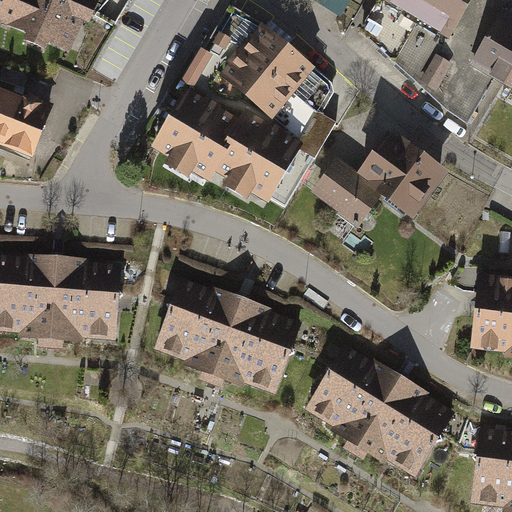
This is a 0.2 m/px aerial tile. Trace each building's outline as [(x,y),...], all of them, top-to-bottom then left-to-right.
[(0,0),(0,23),(1,22),(69,53),(82,20),(88,22),(97,0),(96,0),(0,0)] [(511,0),(380,0),(361,32),(447,110),(467,123),(494,77),(473,64),(503,13),(511,18),(511,0)] [(505,83),(511,71),(511,18),(503,13),(473,64),(494,77),(505,83)] [(310,74),(258,31),(236,57),(289,100),(310,74)] [(226,46),(214,39),(206,52),(218,59),(226,46)] [(269,125),(289,100),(236,57),(216,82),(269,125)] [(49,114),(0,95),(0,153),(30,165),(49,114)] [(199,106),(180,95),(146,154),(161,163),(155,173),(167,180),(210,108),(201,103),(199,106)] [(217,112),(210,108),(167,180),(179,187),(184,177),(201,186),(206,178),(235,127),(215,116),(217,112)] [(228,201),(269,130),(263,127),(262,130),(241,118),(235,127),(206,178),(220,186),(215,194),(228,201)] [(284,214),(335,127),(327,123),(318,118),(299,152),(267,205),(284,214)] [(267,205),(299,152),(279,140),(281,137),(269,130),(228,201),(239,208),(243,200),(263,211),(267,205)] [(441,178),(384,138),(355,180),(333,165),(307,201),(356,235),(379,203),(409,224),(441,178)] [(114,345),(120,273),(83,270),(84,265),(17,259),(16,264),(0,262),(0,335),(16,337),(16,344),(28,345),(28,354),(53,356),(54,347),(79,349),(79,342),(114,345)] [(511,284),(475,281),(467,357),(511,361),(511,284)] [(277,396),(301,327),(266,315),(268,310),(205,288),(203,292),(177,283),(152,352),(185,363),(182,370),(194,374),(191,383),(216,391),(219,382),(242,390),(244,384),(277,396)] [(413,484),(453,423),(421,403),(424,398),(368,362),(365,366),(341,351),(302,413),(331,431),(327,437),(338,444),(333,451),(354,465),(359,458),(380,471),(384,465),(413,484)] [(511,511),(511,435),(503,435),(503,440),(475,437),(468,510),(490,511),(511,511)]
